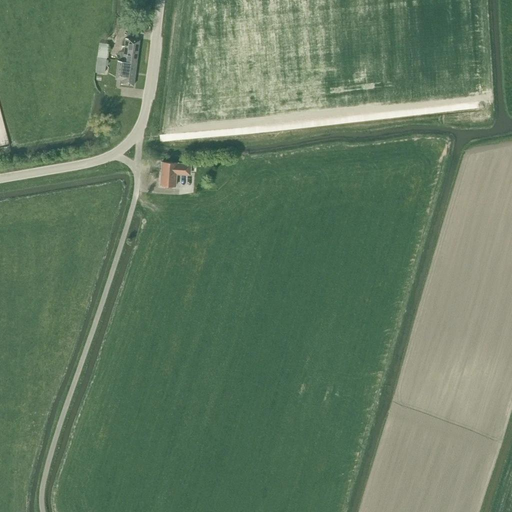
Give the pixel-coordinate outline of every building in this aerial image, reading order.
[(139,40),(126,38),(124,52),(121,51),(120,61),(123,61),(137,63),(139,40)] [(100,43),(98,58),(106,59),(108,44),(100,43)] [(107,66),(108,60),(106,60),(106,59),(98,58),(96,72),(104,73),(105,66),(107,66)] [(137,63),(123,61),(120,84),(134,86),(137,63)] [(110,83),(111,75),(97,73),(96,81),(110,83)] [(191,164),(162,162),(161,185),(176,186),(177,172),(191,173),(191,164)]
